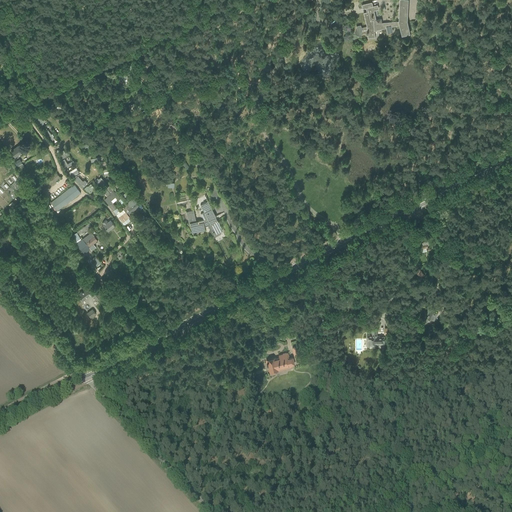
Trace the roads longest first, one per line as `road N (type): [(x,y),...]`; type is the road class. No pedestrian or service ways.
road 1 (secondary): [(84,375),(511,157)]
road 2 (track): [(15,114),(236,0)]
road 3 (unclassified): [(211,511),(89,381)]
